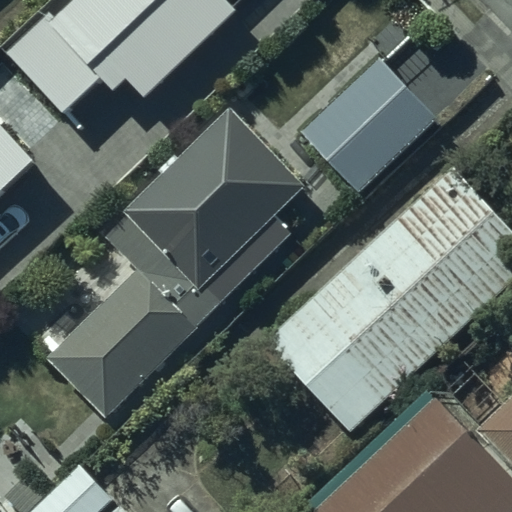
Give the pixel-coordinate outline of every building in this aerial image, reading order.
[(89,0),(23,61),(71,114),(109,79),(123,95),(136,83),(153,102),(238,24),(225,0),(89,0)] [(380,62),(301,136),(359,197),(438,124),(380,62)] [(0,231),(59,179),(0,112),(0,293),(9,286),(0,275),(0,231)] [(138,272),(48,362),(106,422),(198,334),(196,332),(294,238),(276,220),(305,193),(233,112),(182,163),(178,159),(163,174),(165,177),(126,216),(131,222),(110,244),(138,272)] [(511,233),(456,171),(267,344),(351,437),(511,292),(511,233)] [(511,511),(511,403),(473,440),(428,399),(312,511),(313,511),(511,511)] [(81,468),(34,511),(106,511),(116,503),(81,468)]
